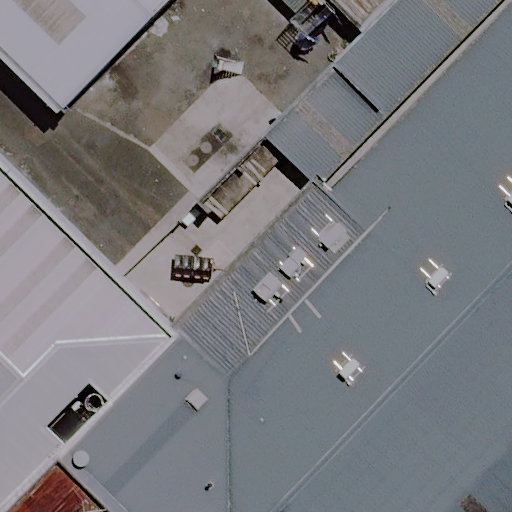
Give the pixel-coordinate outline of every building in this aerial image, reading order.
[(124,335),(0,460),(0,464),(48,511),(511,511),(511,0),(355,0),(310,46),(73,285),(124,335)] [(0,0),(0,59),(53,111),(161,0),(0,0)] [(262,0),(310,46),(355,0),(262,0)] [(0,460),(124,335),(73,285),(0,213),(0,460)] [(48,511),(0,464),(0,511),(48,511)]
